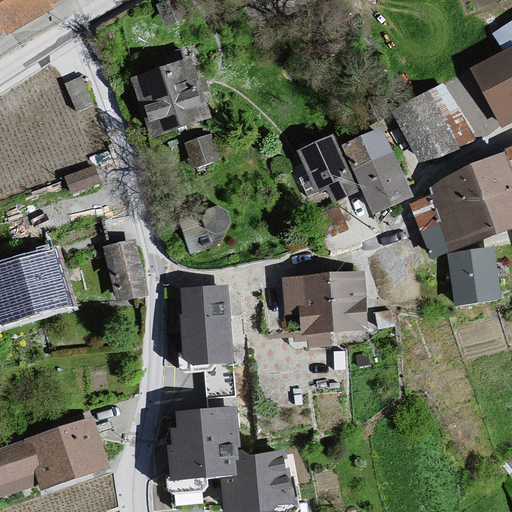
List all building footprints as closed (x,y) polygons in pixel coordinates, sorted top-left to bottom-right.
[(68,0),(0,0),(0,40),(71,3),(68,0)] [(254,0),(265,23),(311,3),(310,0),(254,0)] [(511,20),(492,33),(504,51),(511,45),(511,20)] [(511,47),(508,49),(472,69),(500,128),(511,122),(511,47)] [(192,64),(130,86),(150,145),(212,123),(192,64)] [(80,82),(63,89),(76,118),(92,111),(80,82)] [(473,136),(445,83),(394,110),(422,163),(447,150),(473,136)] [(383,128),(340,147),(364,195),(374,217),(412,197),(383,128)] [(333,136),(298,151),(316,195),(325,202),(337,209),(364,195),(333,136)] [(212,137),(180,148),(190,177),(221,167),(212,137)] [(431,188),(434,196),(413,206),(433,255),(511,226),(511,179),(503,153),(472,166),(452,177),(431,188)] [(92,170),(62,181),(69,198),(98,187),(92,170)] [(133,244),(102,251),(117,311),(148,304),(133,244)] [(500,298),(493,249),(471,252),(450,255),(457,305),(500,298)] [(56,257),(0,274),(0,330),(1,334),(73,313),(56,257)] [(366,275),(282,284),(289,348),(373,339),(366,275)] [(229,291),(180,295),(186,374),(236,370),(229,291)] [(235,414),(178,420),(179,437),(174,437),(175,452),(170,454),(174,489),(223,484),(242,482),(240,465),(235,414)] [(93,423),(0,454),(0,503),(40,490),(43,499),(111,476),(93,423)] [(290,511),(285,460),(240,465),(242,482),(223,484),(225,511),(290,511)]
